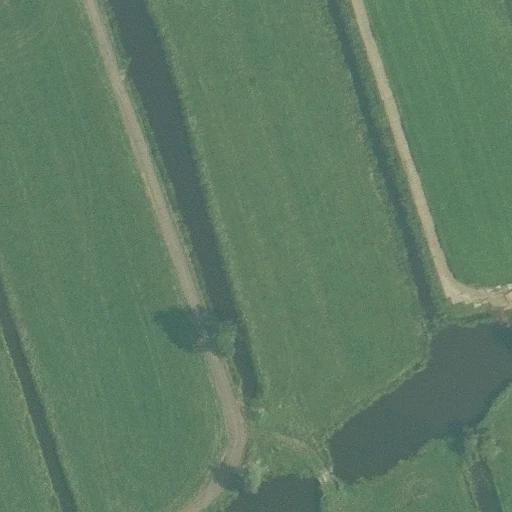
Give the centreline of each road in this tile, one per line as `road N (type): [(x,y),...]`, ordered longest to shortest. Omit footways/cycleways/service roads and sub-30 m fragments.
road 1 (track): [(189,511),(242,448),(98,0)]
road 2 (track): [(357,0),(443,271),(460,296),(511,301)]
road 3 (track): [(511,411),(489,440),(376,495),(332,496),(313,467),(286,449),(242,448)]
